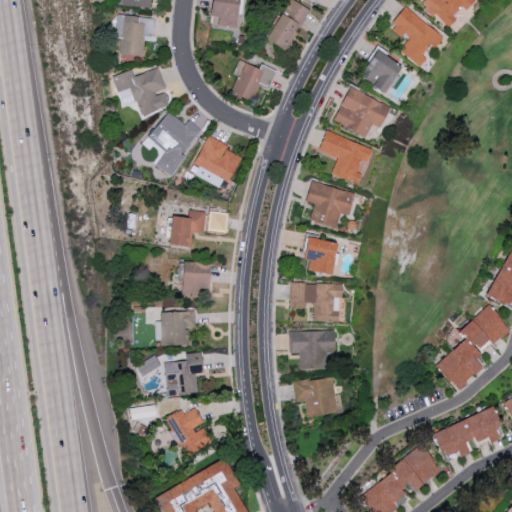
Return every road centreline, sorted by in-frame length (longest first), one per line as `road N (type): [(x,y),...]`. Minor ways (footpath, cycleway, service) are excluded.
road 1 (residential): [(350,0),(276,137),(245,286),(253,436),(287,505)]
road 2 (residential): [(287,505),(265,357),(278,201),(319,88),(377,0)]
road 3 (motorway): [(76,503),(14,16)]
road 4 (motorway): [(115,486),(14,16)]
road 5 (residential): [(327,511),(376,442),(471,394),(511,353),(476,469),(423,511)]
road 6 (motorway): [(0,279),(27,511)]
road 7 (residential): [(186,0),(181,38),(217,110),(296,145)]
